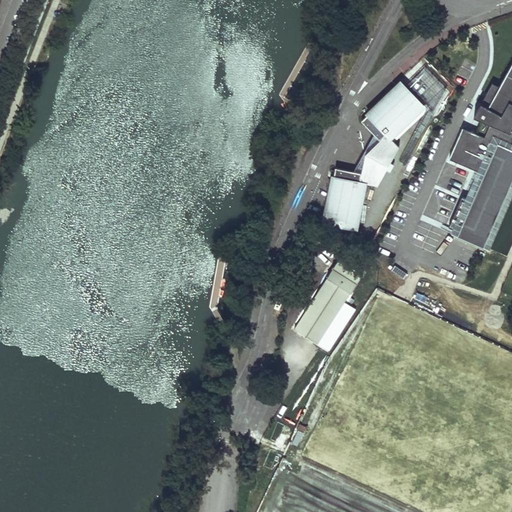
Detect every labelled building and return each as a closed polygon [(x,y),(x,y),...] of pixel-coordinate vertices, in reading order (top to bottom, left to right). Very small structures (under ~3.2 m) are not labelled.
[(511,65),(505,79),(500,88),(488,109),(485,107),(481,105),(474,118),(481,121),(476,134),(472,143),(459,137),(449,160),(485,176),(473,203),(462,198),(449,229),(460,234),(459,238),(484,249),(511,186),(511,134),(511,133),(511,65)] [(426,68),(406,87),(424,106),(425,107),(426,109),(426,110),(426,112),(425,115),(431,118),(447,90),(426,68)] [(406,87),(402,83),(362,121),(381,141),(375,147),(365,165),(363,174),(337,168),(324,222),(355,229),(365,183),(378,186),(399,147),(390,138),(424,106),(406,87)] [(488,109),(500,88),(493,84),(483,102),(487,103),(485,107),(488,109)] [(511,186),(484,249),(490,251),(511,199),(511,186)] [(340,259),(295,329),(317,345),(318,344),(329,351),(355,309),(345,302),(364,274),(340,259)]
